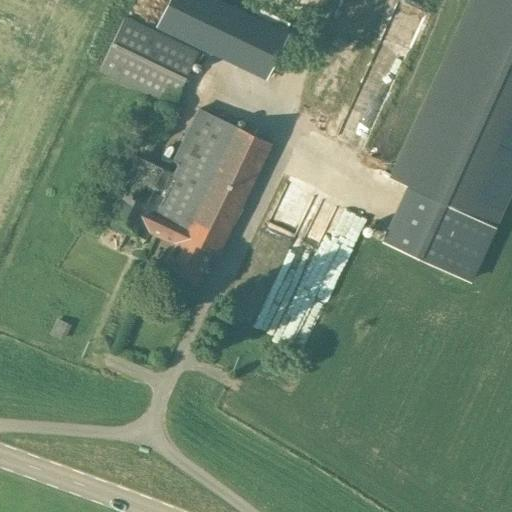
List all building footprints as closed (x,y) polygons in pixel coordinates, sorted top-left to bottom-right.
[(265,80),(288,33),(218,0),(168,0),(155,28),(265,80)] [(493,225),(511,182),(511,0),(472,0),(391,179),(493,225)] [(172,104),(198,52),(124,16),(99,68),(172,104)] [(164,134),(174,111),(151,100),(126,151),(126,150),(94,215),(146,240),(150,233),(172,243),(162,268),(165,270),(163,276),(187,287),(189,282),(195,286),(211,251),(219,254),(273,144),(198,107),(171,161),(178,165),(174,173),(146,160),(159,132),(164,134)] [(254,244),(228,317),(306,344),(333,267),(341,269),(341,268),(300,254),(303,248),(288,242),(283,254),(254,244)] [(64,341),(72,325),(57,318),(49,334),(64,341)]
